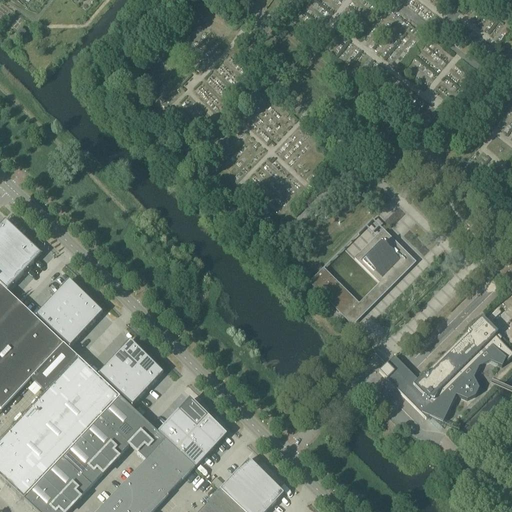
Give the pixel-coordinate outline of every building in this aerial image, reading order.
[(15,36),(19,40),(25,34),(20,30),(15,36)] [(0,287),(6,293),(7,293),(16,283),(23,276),(40,257),(31,248),(22,240),(14,232),(5,223),(4,223),(0,227),(0,287)] [(354,260),(377,283),(379,286),(380,285),(379,284),(403,260),(404,261),(405,260),(379,235),(380,237),(356,261),(354,260)] [(499,266),(492,272),(507,287),(506,288),(510,292),(511,289),(511,258),(509,255),(502,263),(504,264),(501,268),(499,266)] [(323,270),(315,277),(323,285),(317,292),(323,299),(345,320),(351,313),(352,313),(359,306),(356,304),(341,289),(341,288),(323,270)] [(68,283),(35,318),(69,350),(101,315),(68,283)] [(30,382),(62,347),(0,288),(0,412),(0,413),(30,382)] [(380,372),(378,374),(425,421),(428,418),(435,421),(442,425),(442,424),(450,409),(452,405),(455,397),(467,403),(474,399),(478,391),(476,388),(473,380),(478,369),(489,364),(498,367),(497,368),(501,369),(505,362),(506,363),(507,363),(511,358),(511,355),(499,343),(500,340),(501,340),(497,335),(484,322),(481,319),(467,333),(449,351),(417,383),(407,373),(393,359),(380,372)] [(130,343),(98,377),(132,408),(162,376),(130,343)] [(23,502),(42,482),(61,461),(80,441),(119,400),(62,347),(30,382),(45,395),(0,442),(0,480),(6,486),(18,497),(23,502)] [(136,456),(144,463),(145,463),(164,442),(158,436),(119,400),(80,441),(110,469),(118,460),(129,448),(136,456)] [(189,403),(178,414),(197,431),(207,420),(189,403)] [(177,415),(168,425),(187,442),(197,431),(178,414),(177,415)] [(207,420),(197,431),(215,448),(224,438),(207,420)] [(158,436),(164,442),(176,453),(187,442),(168,425),(158,436)] [(197,431),(187,442),(205,459),(215,448),(197,431)] [(102,477),(110,469),(80,441),(61,461),(90,489),(102,477)] [(164,442),(145,463),(174,490),(181,483),(182,483),(194,470),(176,453),(164,442)] [(187,442),(176,453),(194,470),(205,459),(187,442)] [(79,501),(90,489),(61,461),(42,482),(71,509),(79,501)] [(248,462),(218,493),(238,511),(268,511),(271,509),(283,497),(283,496),(275,488),(248,462)] [(144,463),(126,483),(155,511),(167,499),(167,498),(174,490),(145,463),(144,463)] [(68,511),(71,509),(42,482),(23,502),(33,511),(68,511)] [(126,483),(106,504),(114,511),(154,511),(155,511),(126,483)] [(206,507),(201,511),(238,511),(218,493),(206,506),(206,507)]
